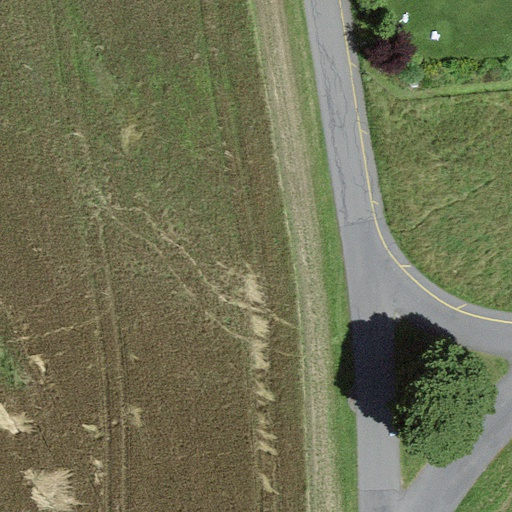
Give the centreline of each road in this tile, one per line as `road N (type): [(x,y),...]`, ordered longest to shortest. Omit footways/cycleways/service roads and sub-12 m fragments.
road 1 (unclassified): [(357,241),(376,511)]
road 2 (unclassified): [(321,0),(357,241)]
road 3 (unclassified): [(357,241),(427,319),(511,346)]
